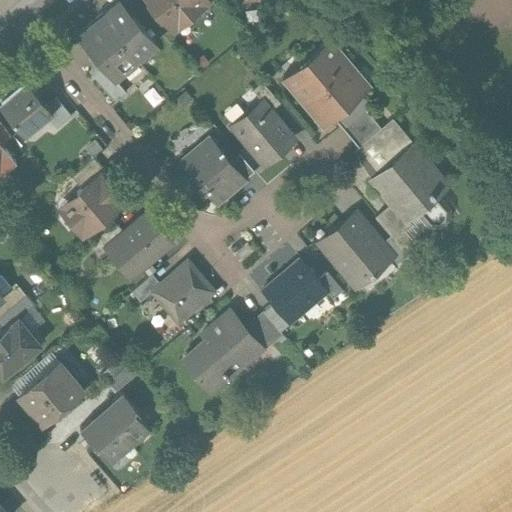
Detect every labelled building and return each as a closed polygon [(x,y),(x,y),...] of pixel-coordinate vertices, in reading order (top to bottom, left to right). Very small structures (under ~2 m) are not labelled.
[(149,0),(172,27),(204,0),(149,0)] [(100,16),(136,59),(154,44),(142,29),(144,28),(133,14),(131,16),(118,1),(100,16)] [(136,59),(100,16),(76,36),(102,67),(112,79),(113,78),(136,59)] [(370,87),(329,39),(282,79),(324,128),(334,119),(343,128),(366,109),(366,110),(371,106),(362,95),(370,87)] [(113,78),(112,79),(102,67),(91,76),(114,102),(125,93),(113,78)] [(43,104),(24,80),(0,99),(0,106),(21,132),(32,122),(38,121),(45,115),(49,112),(43,104)] [(260,99),(271,111),(280,103),(262,81),(251,90),(259,100),(260,99)] [(49,112),(45,115),(54,127),(68,115),(53,96),(43,104),(49,112)] [(260,99),(259,100),(230,124),(264,164),(294,139),(271,111),(260,99)] [(366,110),(366,109),(343,128),(358,146),(369,137),(381,126),(366,110)] [(386,158),(409,138),(392,118),(381,126),(369,137),(386,158)] [(243,179),(208,138),(182,160),(217,201),(243,179)] [(447,183),(409,138),(386,158),(389,161),(375,173),(396,198),(384,208),(403,231),(404,230),(411,224),(406,217),(415,210),(427,225),(438,225),(447,218),(448,208),(435,193),(447,183)] [(0,172),(14,160),(0,143),(0,172)] [(239,154),(230,162),(245,179),(254,172),(239,154)] [(99,173),(102,177),(108,172),(94,156),(71,176),(81,188),(99,173)] [(102,177),(99,173),(81,188),(76,193),(79,197),(73,202),(72,201),(62,210),(81,234),(122,200),(102,177)] [(403,231),(384,208),(375,216),(390,234),(400,246),(411,238),(404,230),(403,231)] [(381,242),(355,211),(318,242),(354,285),(390,255),(390,254),(381,243),(381,242)] [(170,241),(146,213),(117,237),(106,247),(106,248),(130,275),(170,241)] [(106,248),(106,247),(117,237),(108,227),(88,244),(98,255),(106,248)] [(400,246),(390,234),(381,242),(381,243),(390,254),(390,255),(396,262),(406,253),(400,246)] [(316,279),(299,258),(261,290),(288,322),(326,290),(316,279)] [(211,291),(186,261),(158,284),(151,290),(177,320),(211,291)] [(316,279),(326,290),(332,298),(342,289),(327,271),(316,279)] [(151,290),(158,284),(150,275),(131,291),(139,301),(151,290)] [(0,294),(0,295),(0,313),(24,293),(15,282),(0,294)] [(34,305),(24,293),(0,313),(0,327),(2,330),(18,317),(19,318),(34,305)] [(244,326),(257,342),(259,340),(263,346),(281,331),(263,310),(244,326)] [(244,326),(234,314),(220,325),(216,320),(203,331),(208,336),(186,354),(213,386),(248,357),(244,352),(257,342),(244,326)] [(19,318),(18,317),(2,330),(0,331),(0,372),(2,375),(40,344),(39,342),(44,339),(35,329),(31,332),(19,318)] [(63,366),(57,359),(18,393),(41,420),(80,387),(74,379),(76,373),(70,366),(63,366)] [(140,369),(139,367),(124,366),(106,381),(114,390),(140,369)] [(137,409),(121,390),(100,408),(130,442),(148,426),(134,411),(137,409)] [(130,442),(100,408),(79,427),(95,445),(98,443),(111,458),(130,442)]
